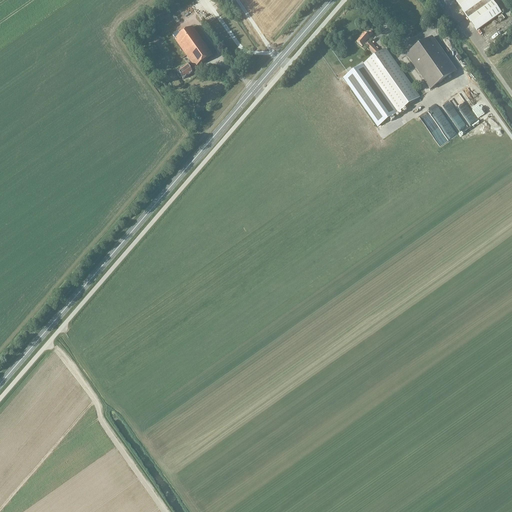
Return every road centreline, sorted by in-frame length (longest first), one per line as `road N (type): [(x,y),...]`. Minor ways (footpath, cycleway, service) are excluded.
road 1 (unclassified): [(0,399),(344,0)]
road 2 (primary): [(0,384),(331,0)]
